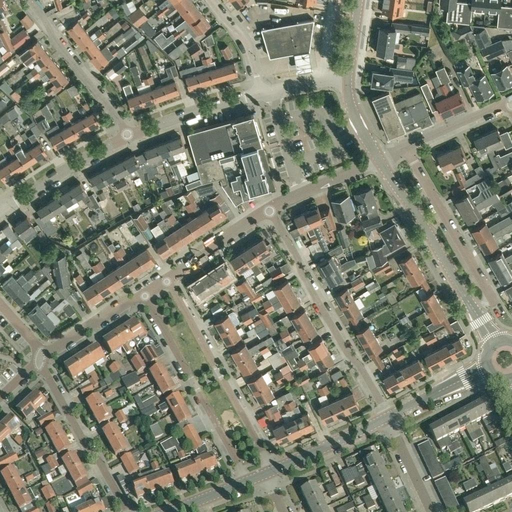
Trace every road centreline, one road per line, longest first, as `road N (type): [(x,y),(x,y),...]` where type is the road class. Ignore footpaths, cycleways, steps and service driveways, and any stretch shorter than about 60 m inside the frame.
road 1 (residential): [(387,417),(269,209)]
road 2 (residential): [(273,470),(168,281)]
road 3 (residential): [(247,481),(144,296)]
road 4 (residential): [(477,315),(486,288),(405,147)]
road 5 (secondary): [(477,315),(378,160)]
road 6 (residential): [(125,511),(42,362)]
road 7 (residential): [(127,135),(31,0)]
road 8 (residential): [(2,207),(127,135)]
road 9 (residential): [(127,135),(257,94)]
road 10 (secondary): [(273,470),(387,417)]
road 11 (residential): [(168,281),(269,209)]
road 12 (residential): [(42,362),(144,296)]
